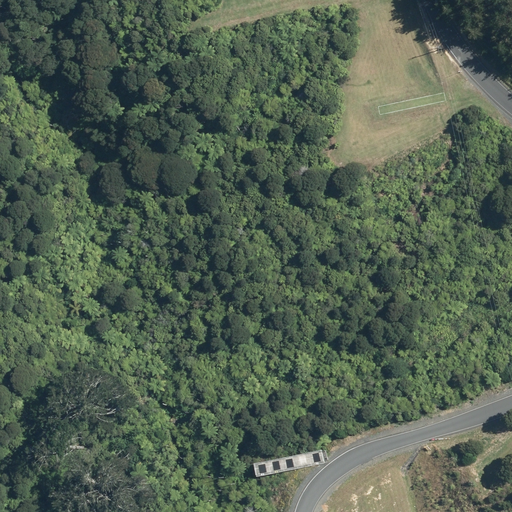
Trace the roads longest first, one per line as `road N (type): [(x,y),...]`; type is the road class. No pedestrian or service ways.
road 1 (unclassified): [(302,511),(340,465),(511,401)]
road 2 (unclassified): [(511,105),(481,79),(429,0)]
